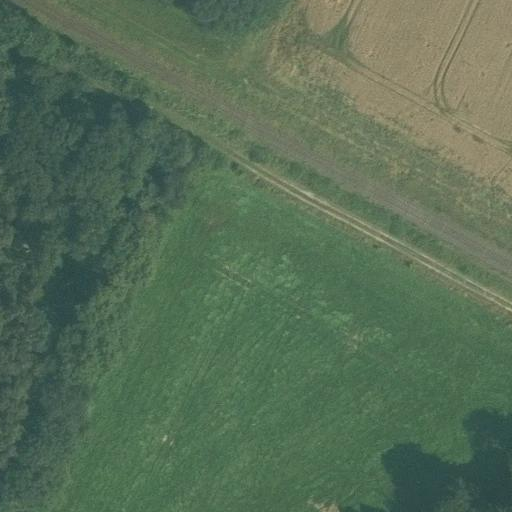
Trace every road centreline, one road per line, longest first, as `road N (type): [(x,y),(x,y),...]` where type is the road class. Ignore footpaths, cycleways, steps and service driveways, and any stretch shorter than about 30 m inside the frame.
road 1 (track): [(511,304),(197,132),(0,39)]
road 2 (track): [(511,220),(267,85)]
